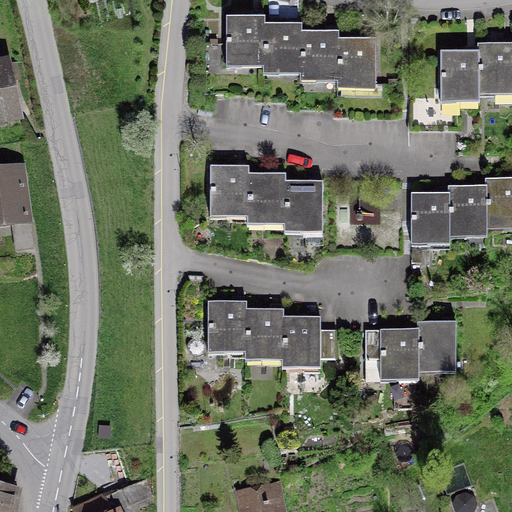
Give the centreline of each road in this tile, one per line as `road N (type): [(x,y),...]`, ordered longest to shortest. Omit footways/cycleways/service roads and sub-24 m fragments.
road 1 (residential): [(168,511),(165,260),(178,0)]
road 2 (tertiary): [(59,485),(81,366),(83,262),(30,0)]
